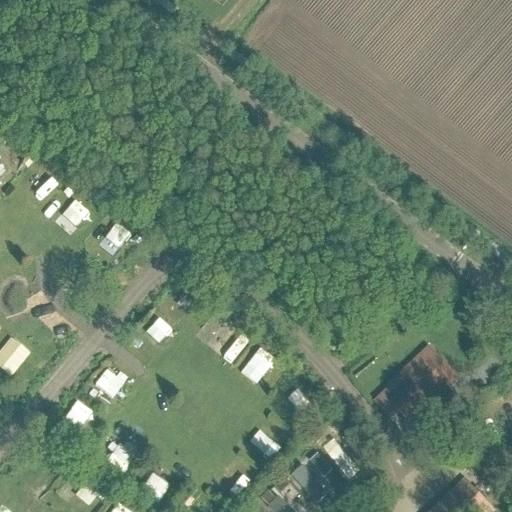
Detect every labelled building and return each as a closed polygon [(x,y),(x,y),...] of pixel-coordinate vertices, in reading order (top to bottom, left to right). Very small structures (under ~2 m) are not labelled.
[(26,166),(14,181),(32,196),(45,181),(26,166)] [(53,203),(47,219),(62,225),(69,209),(53,203)] [(182,285),(169,300),(187,315),(199,301),(182,285)] [(41,311),(27,325),(40,339),(55,326),(41,311)] [(151,315),(142,323),(158,340),(167,332),(151,315)] [(437,399),(449,388),(428,365),(400,392),(396,387),(378,404),(391,418),(398,411),(411,424),(420,415),(427,422),(444,406),(437,399)] [(260,367),(254,380),(268,386),(274,374),(260,367)] [(106,401),(116,388),(99,376),(89,389),(106,401)] [(73,429),(82,410),(67,403),(59,422),(73,429)] [(279,403),(272,412),(293,427),(299,419),(279,403)] [(114,463),(129,441),(115,432),(100,454),(114,463)] [(267,464),(281,449),(262,432),(249,447),(267,464)] [(238,453),(222,469),(239,487),(255,472),(238,453)] [(298,463),(289,472),(317,500),(326,492),(298,463)] [(334,473),(326,463),(316,472),(324,482),(334,473)] [(140,491),(148,476),(138,470),(130,485),(140,491)] [(154,474),(140,489),(147,496),(161,481),(154,474)] [(82,478),(74,496),(92,504),(100,486),(82,478)] [(493,511),(466,483),(435,511),(493,511)] [(278,511),(283,511),(297,493),(289,487),(283,495),(269,485),(259,499),(278,511)] [(132,511),(109,498),(100,511),(132,511)]
